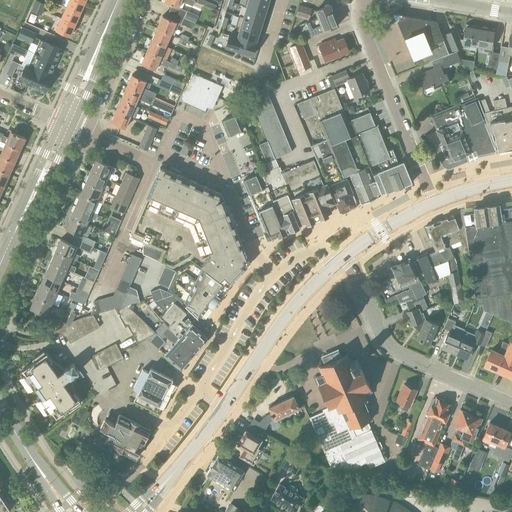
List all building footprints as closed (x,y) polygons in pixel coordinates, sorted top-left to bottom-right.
[(32,0),(31,0),(21,22),(34,28),(36,24),(26,19),(28,14),(26,13),(32,0)] [(35,0),(33,6),(44,10),(46,4),(36,0),(35,0)] [(80,13),(85,2),(81,0),(69,0),(66,7),(80,13)] [(260,0),(246,0),(245,6),(265,13),(268,2),(260,0)] [(299,4),(296,16),(308,20),(312,8),(299,4)] [(315,10),(318,18),(300,25),(305,38),(338,25),(330,4),(315,10)] [(41,16),(44,10),(33,6),(31,11),(41,16)] [(245,6),(244,7),(247,7),(244,17),(239,15),(239,16),(262,23),(265,13),(245,6)] [(75,24),(80,13),(66,7),(61,18),(75,24)] [(186,11),(183,17),(194,22),(195,23),(199,15),(187,10),(186,11)] [(413,58),(415,63),(415,64),(417,65),(419,65),(420,65),(431,61),(442,57),(449,54),(437,24),(436,21),(433,21),(401,15),(394,14),(397,20),(410,53),(412,52),(414,58),(413,58)] [(176,22),(162,16),(157,27),(171,34),(176,22)] [(239,16),(236,26),(259,33),(262,23),(239,16)] [(192,29),(194,22),(183,17),(181,24),(192,29)] [(70,36),(75,24),(61,18),(56,30),(70,36)] [(458,29),(445,34),(453,52),(465,47),(469,48),(469,44),(477,45),(480,29),(480,26),(466,24),(463,39),(462,39),(458,29)] [(18,37),(32,44),(37,33),(33,32),(34,31),(23,26),(18,37)] [(229,35),(242,40),(256,44),(256,43),(255,43),(259,33),(236,26),(236,27),(238,27),(235,37),(229,35)] [(480,29),(477,45),(484,46),(483,50),(490,52),(487,66),(497,68),(499,58),(500,53),(492,52),(494,43),(492,43),(493,38),(494,32),(494,29),(480,26),(480,29)] [(174,35),(171,34),(157,27),(152,40),(166,46),(171,34),(174,35)] [(225,46),(239,51),(242,40),(229,35),(225,46)] [(330,40),(319,45),(325,61),(349,51),(344,38),(331,43),(330,40)] [(40,39),(34,53),(55,62),(56,60),(58,60),(61,53),(60,52),(61,49),(40,39)] [(160,58),(166,46),(152,40),(146,52),(160,58)] [(242,40),(239,51),(253,55),(256,44),(242,40)] [(298,72),(299,72),(300,75),(313,70),(302,42),(288,47),(298,72)] [(29,51),(18,46),(15,52),(26,57),(29,51)] [(444,74),(441,68),(446,66),(446,67),(456,63),(456,64),(457,64),(456,58),(459,57),(457,51),(449,54),(442,57),(431,61),(434,68),(421,74),(422,78),(421,79),(424,88),(436,83),(437,87),(449,82),(446,73),(444,74)] [(160,58),(146,52),(141,63),(155,70),(158,63),(167,67),(168,66),(169,62),(160,58)] [(28,67),(49,77),(51,72),(52,72),(56,65),(54,64),(55,62),(34,53),(28,67)] [(497,68),(496,72),(505,74),(508,60),(499,58),(497,68)] [(474,61),(460,59),(463,67),(473,69),(474,61)] [(20,80),(28,84),(27,85),(28,85),(28,84),(45,92),(51,78),(49,77),(28,67),(26,66),(20,80)] [(349,78),(346,69),(332,75),(336,86),(348,81),(355,97),(369,91),(362,73),(349,78)] [(184,93),(183,94),(182,96),(185,102),(188,103),(205,111),(208,103),(214,106),(223,86),(193,73),(184,92),(184,93)] [(132,74),(127,86),(141,92),(154,98),(156,93),(143,87),(146,81),(132,74)] [(172,84),(183,89),(185,84),(174,79),(172,84)] [(249,89),(260,85),(258,80),(255,81),(249,84),(247,85),(249,89)] [(180,95),(183,89),(172,84),(170,91),(180,95)] [(127,86),(122,98),(136,104),(138,99),(172,113),(174,108),(153,98),(154,98),(141,92),(127,86)] [(296,88),(300,98),(305,96),(301,86),(296,88)] [(275,159),(275,158),(292,152),(266,88),(249,95),(268,140),(275,159)] [(334,88),(309,98),(316,114),(326,140),(343,180),(342,177),(350,174),(361,202),(378,195),(377,193),(380,192),(381,193),(376,180),(373,174),(370,166),(353,123),(349,124),(334,88)] [(484,121),(495,151),(497,151),(511,147),(511,105),(507,107),(504,98),(493,100),(495,110),(489,111),(484,99),(479,101),(478,97),(476,98),(485,121),(484,121)] [(122,98),(116,110),(130,116),(135,118),(140,106),(136,104),(122,98)] [(297,103),(304,119),(316,114),(309,98),(297,103)] [(477,155),(495,151),(484,121),(485,121),(476,98),(431,117),(442,142),(434,145),(439,155),(440,155),(445,165),(449,167),(477,155)] [(116,110),(111,122),(125,128),(130,116),(116,110)] [(148,117),(166,125),(168,119),(150,111),(148,117)] [(249,111),(241,111),(242,122),(250,121),(249,111)] [(377,125),(376,126),(371,113),(352,120),(353,123),(370,166),(377,163),(380,170),(378,171),(378,172),(373,174),(376,180),(381,193),(385,191),(386,192),(411,182),(403,161),(398,163),(392,149),(388,151),(377,125)] [(237,115),(222,121),(228,136),(243,130),(237,115)] [(427,115),(418,117),(419,126),(429,124),(427,115)] [(157,128),(148,125),(139,146),(147,150),(157,128)] [(0,140),(6,143),(20,149),(25,138),(11,131),(8,139),(3,137),(4,134),(0,132),(0,140)] [(432,131),(424,134),(428,145),(436,141),(432,131)] [(0,146),(4,148),(0,156),(14,162),(20,149),(6,143),(0,140),(0,146)] [(268,140),(259,144),(267,162),(267,163),(275,159),(276,159),(275,158),(275,159),(268,140)] [(325,178),(328,183),(329,186),(330,185),(341,210),(343,211),(347,209),(348,207),(355,205),(351,194),(352,194),(346,179),(343,180),(326,140),(311,146),(318,161),(325,178)] [(0,169),(9,173),(14,162),(0,156),(0,169)] [(95,159),(90,171),(107,178),(109,173),(113,174),(116,168),(95,159)] [(312,183),(322,179),(314,160),(282,173),(289,193),(291,195),(303,226),(307,224),(308,226),(316,223),(315,222),(319,220),(309,196),(307,196),(305,195),(303,191),(313,186),(312,183)] [(289,193),(282,173),(278,166),(263,173),(270,190),(269,190),(287,233),(286,231),(290,230),(291,231),(299,227),(292,210),(294,209),(289,196),(291,195),(289,193)] [(160,167),(131,232),(133,238),(138,240),(147,244),(163,251),(158,261),(173,267),(190,257),(193,260),(228,286),(250,263),(223,194),(160,167)] [(256,175),(243,180),(268,239),(278,235),(278,236),(287,233),(276,207),(273,199),(269,190),(270,190),(263,173),(261,168),(255,170),(256,175)] [(0,183),(4,185),(9,173),(0,169),(0,183)] [(90,171),(85,183),(102,190),(105,191),(107,186),(104,184),(107,178),(90,171)] [(127,172),(121,185),(134,190),(135,190),(134,189),(139,178),(140,178),(127,172)] [(329,186),(328,183),(324,184),(322,179),(312,183),(313,186),(303,191),(305,195),(307,196),(309,196),(319,220),(321,220),(322,221),(329,218),(328,215),(332,214),(329,205),(336,202),(329,186)] [(85,183),(81,193),(97,201),(102,190),(85,183)] [(116,196),(129,201),(134,190),(121,185),(116,196)] [(81,193),(76,205),(92,212),(97,201),(81,193)] [(111,207),(124,213),(125,213),(124,212),(129,202),(130,201),(129,201),(116,196),(111,207)] [(474,207),(474,212),(463,214),(466,233),(467,245),(476,305),(482,304),(483,310),(511,322),(511,206),(500,208),(499,204),(474,207)] [(76,205),(70,217),(87,224),(90,217),(94,219),(96,214),(92,212),(76,205)] [(110,215),(108,219),(119,224),(121,220),(110,215)] [(463,234),(460,225),(458,226),(454,215),(436,222),(441,236),(443,235),(448,248),(450,247),(450,245),(460,240),(462,247),(467,245),(466,233),(463,234)] [(70,217),(65,228),(74,232),(82,235),(87,224),(70,217)] [(106,233),(114,236),(119,224),(108,219),(105,225),(109,226),(106,233)] [(456,261),(450,247),(448,248),(443,235),(441,236),(436,222),(426,226),(425,226),(424,226),(428,237),(430,237),(436,251),(428,253),(428,252),(423,254),(433,281),(439,279),(440,282),(446,280),(446,279),(448,278),(450,286),(452,298),(453,298),(455,305),(459,304),(459,303),(464,302),(461,284),(456,261)] [(82,235),(79,241),(81,241),(93,247),(95,241),(84,236),(82,235)] [(60,239),(55,251),(72,258),(77,260),(79,255),(74,253),(77,246),(69,243),(60,239)] [(79,241),(77,246),(79,247),(91,252),(93,247),(81,241),(79,241)] [(99,256),(104,258),(107,253),(93,247),(101,251),(99,256)] [(55,251),(50,262),(67,269),(74,272),(76,267),(69,264),(72,258),(55,251)] [(427,283),(433,281),(423,254),(416,256),(427,283)] [(138,267),(140,262),(130,258),(128,263),(138,267)] [(417,276),(409,258),(407,259),(405,258),(402,260),(401,261),(400,262),(410,286),(411,285),(413,289),(416,296),(415,297),(418,303),(420,303),(422,308),(427,306),(422,294),(425,293),(420,281),(417,276)] [(165,265),(157,283),(169,288),(174,295),(178,298),(198,318),(198,317),(197,316),(199,314),(204,318),(204,317),(211,307),(212,308),(220,297),(219,296),(227,287),(228,286),(193,260),(176,270),(165,265)] [(50,262),(45,273),(62,280),(67,269),(50,262)] [(392,266),(391,266),(402,290),(410,286),(400,262),(398,263),(396,262),(393,264),(392,266)] [(136,271),(138,267),(128,263),(126,267),(136,271)] [(90,267),(85,278),(87,279),(94,282),(99,271),(90,267)] [(134,276),(136,271),(126,267),(124,272),(134,276)] [(132,281),(134,276),(124,272),(122,277),(132,281)] [(45,273),(40,285),(57,292),(62,280),(45,273)] [(82,277),(77,288),(89,293),(94,282),(87,279),(85,278),(82,277)] [(130,285),(132,281),(122,277),(120,281),(130,285)] [(130,287),(130,285),(120,281),(118,286),(128,290),(130,287)] [(40,285),(35,296),(52,303),(57,292),(40,285)] [(126,295),(128,290),(118,286),(116,290),(126,295)] [(121,307),(127,305),(140,301),(136,290),(130,287),(128,290),(126,295),(123,302),(121,307)] [(71,291),(68,298),(84,304),(85,301),(87,298),(89,293),(77,288),(75,293),(71,291)] [(154,301),(174,295),(167,292),(160,288),(158,289),(150,291),(154,301),(154,302),(154,301)] [(405,301),(415,297),(416,296),(413,289),(411,290),(410,289),(406,290),(396,294),(397,295),(386,300),(389,304),(399,300),(400,302),(405,301)] [(123,302),(126,295),(116,290),(114,296),(116,299),(123,302)] [(154,301),(166,311),(162,316),(171,324),(169,327),(180,337),(195,352),(196,352),(207,338),(192,324),(188,321),(186,323),(180,318),(186,312),(174,302),(178,298),(174,295),(154,301)] [(35,296),(30,308),(47,315),(52,303),(35,296)] [(121,307),(123,302),(116,299),(114,296),(110,297),(113,309),(114,309),(121,307)] [(109,310),(113,309),(110,297),(105,298),(109,310)] [(412,325),(422,321),(415,305),(418,303),(415,297),(405,301),(409,311),(407,312),(412,325)] [(104,312),(109,310),(105,298),(100,300),(104,312)] [(90,315),(93,315),(104,312),(100,300),(95,301),(94,301),(95,305),(90,315)] [(68,311),(71,312),(72,312),(76,304),(71,302),(68,311)] [(147,339),(157,334),(127,305),(121,307),(114,309),(125,327),(127,326),(137,343),(146,338),(147,339)] [(70,326),(72,321),(76,314),(72,312),(71,312),(66,323),(66,324),(67,324),(70,326)] [(100,327),(93,315),(90,315),(81,318),(72,321),(70,326),(67,324),(66,324),(59,321),(53,335),(65,336),(70,344),(100,327)] [(425,319),(417,338),(429,344),(437,324),(425,319)] [(448,319),(444,328),(452,332),(456,322),(448,319)] [(164,322),(154,332),(157,334),(160,337),(162,333),(171,342),(172,341),(174,344),(165,354),(181,368),(195,352),(180,337),(169,327),(168,327),(164,322)] [(448,332),(441,347),(454,352),(461,338),(464,330),(465,328),(455,324),(452,332),(451,333),(448,332)] [(461,338),(454,352),(467,358),(473,343),(468,341),(471,334),(464,330),(461,338)] [(487,347),(493,333),(487,330),(485,334),(481,344),(487,347)] [(478,331),(473,341),(481,344),(485,334),(478,331)] [(157,334),(147,339),(158,349),(165,342),(157,334)] [(511,338),(507,337),(499,356),(484,350),(477,369),(508,381),(511,370),(511,338)] [(123,357),(115,343),(92,356),(100,370),(123,357)] [(328,409),(309,417),(331,468),(359,473),(360,466),(360,465),(367,461),(369,467),(385,460),(371,429),(370,430),(366,421),(372,419),(364,401),(367,399),(364,393),(372,390),(361,364),(360,365),(357,358),(350,361),(347,354),(341,357),(338,350),(323,357),(326,363),(319,366),(322,374),(316,377),(319,383),(317,384),(328,409)] [(34,361),(23,369),(26,374),(24,376),(33,390),(36,388),(43,398),(40,400),(50,413),(52,411),(56,417),(67,409),(69,411),(81,403),(79,401),(80,400),(74,391),(72,393),(64,382),(79,371),(73,363),(64,369),(58,374),(50,363),(53,361),(46,352),(46,353),(44,351),(32,359),(34,361)] [(143,369),(133,388),(138,391),(134,401),(160,414),(170,395),(174,390),(169,386),(173,379),(150,368),(149,371),(143,369)] [(416,390),(404,384),(397,400),(404,403),(401,409),(407,411),(410,406),(411,406),(414,398),(413,398),(416,390)] [(259,422),(253,418),(249,424),(262,432),(265,427),(269,423),(272,420),(275,419),(299,408),(293,395),(269,407),(271,412),(267,415),(262,418),(260,420),(259,422)] [(418,439),(427,442),(418,464),(429,469),(438,447),(434,445),(444,420),(445,421),(448,413),(446,412),(449,405),(435,399),(432,406),(431,405),(428,413),(418,439)] [(457,442),(469,413),(460,409),(457,415),(456,415),(452,424),(458,427),(455,433),(452,440),(457,442)] [(469,413),(457,442),(464,445),(467,439),(472,441),(475,434),(479,425),(478,424),(481,418),(469,413)] [(105,419),(101,428),(110,433),(105,443),(136,458),(151,430),(119,414),(115,424),(105,419)] [(395,442),(406,447),(410,437),(407,436),(413,423),(408,421),(402,434),(399,432),(395,442)] [(489,422),(482,439),(489,442),(490,440),(497,443),(494,450),(500,453),(499,456),(509,461),(511,453),(511,432),(510,432),(511,431),(489,422)] [(246,430),(238,444),(245,448),(240,457),(253,465),(264,447),(259,444),(262,439),(246,430)] [(451,447),(441,443),(430,469),(439,473),(442,463),(444,464),(451,447)] [(302,461),(290,454),(283,466),(295,473),(302,461)] [(218,456),(207,474),(233,490),(244,471),(218,456)] [(474,457),(470,466),(479,470),(482,463),(480,462),(481,460),(474,457)] [(502,462),(497,474),(504,477),(509,465),(502,462)] [(456,493),(460,480),(452,478),(448,490),(456,493)] [(280,483),(271,498),(295,511),(303,497),(295,493),(297,489),(297,488),(291,484),(289,485),(288,488),(280,483)] [(0,487),(0,488),(0,487),(0,511),(6,511),(10,509),(0,493),(0,487)] [(410,511),(409,511),(404,507),(403,506),(402,506),(396,502),(390,500),(389,499),(388,499),(384,497),(382,497),(375,495),(369,493),(367,493),(361,493),(352,492),(353,501),(354,507),(353,507),(354,509),(354,511),(410,511)] [(440,495),(436,497),(438,501),(442,503),(445,505),(449,506),(453,505),(457,504),(460,502),(458,499),(455,497),(451,495),(447,494),(443,494),(440,495)]
